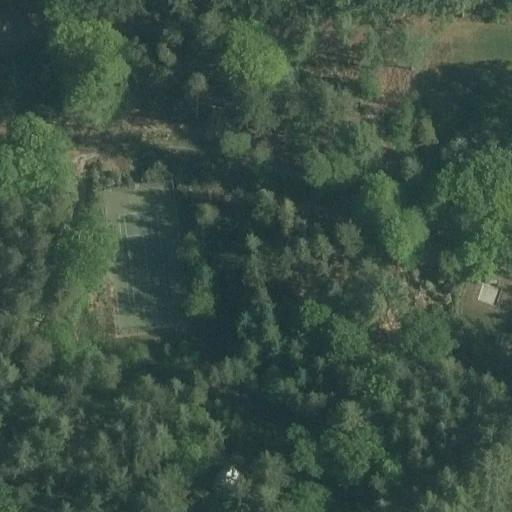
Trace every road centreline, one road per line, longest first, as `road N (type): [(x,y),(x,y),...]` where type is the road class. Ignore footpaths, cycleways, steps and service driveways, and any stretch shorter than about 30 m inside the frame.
road 1 (track): [(0,177),(120,144),(100,109),(77,0)]
road 2 (track): [(426,511),(511,415)]
